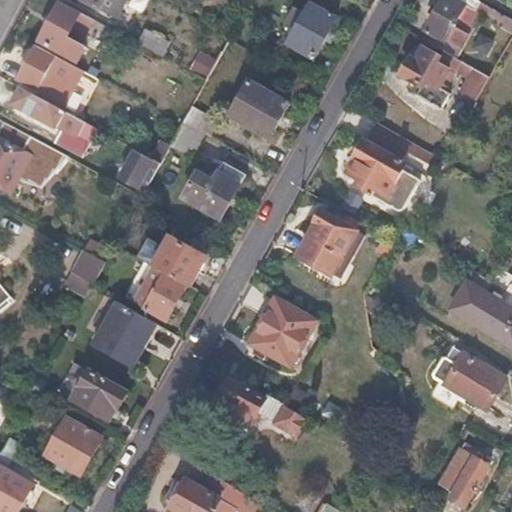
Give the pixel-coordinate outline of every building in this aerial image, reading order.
[(81,0),(100,10),(105,11),(118,18),(127,0),(81,0)] [(444,0),(428,30),(463,50),(471,37),(465,33),(482,2),(477,0),(444,0)] [(96,21),(62,2),(41,42),(79,63),(87,48),(82,46),(92,28),(96,21)] [(336,19),(312,5),(289,45),(314,59),(336,19)] [(107,27),(96,21),(92,28),(103,34),(107,27)] [(107,27),(103,34),(120,44),(124,36),(107,27)] [(171,43),(146,30),(139,44),(163,57),(171,43)] [(35,45),(18,77),(41,89),(37,97),(63,111),(84,72),(35,45)] [(222,53),(210,46),(203,59),(215,65),(222,53)] [(417,62),(411,59),(401,77),(421,88),(416,96),(433,105),(441,92),(439,91),(450,71),(456,74),(458,72),(471,79),(463,92),(478,100),(490,78),(444,53),(441,59),(424,50),(417,62)] [(215,65),(203,59),(195,74),(206,80),(215,65)] [(101,73),(92,68),(89,74),(98,79),(101,73)] [(289,105),(249,83),(231,116),(270,138),(289,105)] [(22,89),(10,110),(46,130),(43,136),(66,147),(70,139),(84,146),(92,131),(94,128),(63,111),(37,97),(22,89)] [(207,122),(189,112),(183,122),(201,133),(207,122)] [(0,186),(14,194),(37,153),(90,181),(96,169),(0,119),(0,186)] [(183,122),(182,125),(171,145),(188,155),(201,133),(183,122)] [(371,146),(367,143),(349,174),(361,181),(358,187),(373,196),(376,190),(390,198),(407,166),(404,164),(410,155),(431,167),(436,157),(382,126),(371,146)] [(105,138),(92,131),(84,146),(79,155),(92,161),(105,138)] [(146,159),(127,149),(115,171),(134,181),(130,188),(143,195),(161,163),(148,156),(146,159)] [(201,175),(199,173),(184,199),(221,220),(245,177),(223,164),(212,183),(207,180),(211,172),(204,168),(201,175)] [(179,208),(171,222),(209,243),(217,229),(179,208)] [(315,223),(319,225),(301,256),(334,275),(359,231),(322,211),(315,223)] [(398,240),(389,236),(371,268),(379,273),(398,240)] [(207,258),(170,237),(153,267),(155,268),(188,286),(190,287),(207,258)] [(112,251),(93,240),(86,251),(106,262),(112,251)] [(106,262),(86,251),(75,273),(94,283),(106,262)] [(188,286),(155,268),(135,304),(167,322),(188,286)] [(379,273),(371,268),(341,319),(350,324),(371,286),(379,273)] [(511,308),(467,282),(451,310),(511,346),(511,308)] [(318,322),(276,298),(251,342),(293,366),(318,322)] [(162,325),(117,300),(93,343),(138,368),(162,325)] [(445,355),(434,373),(435,380),(487,410),(506,378),(464,353),(461,358),(452,353),(445,355)] [(77,362),(61,391),(76,399),(69,412),(102,430),(116,407),(121,409),(130,392),(77,362)] [(221,396),(226,399),(219,411),(252,429),(265,405),(283,415),(278,425),(298,436),(309,417),(286,404),(271,395),(268,401),(230,380),(221,396)] [(103,439),(68,419),(48,454),(83,474),(103,439)] [(37,454),(13,440),(7,451),(31,465),(37,454)] [(475,458),(461,450),(442,483),(454,490),(450,498),(467,507),(490,467),(481,462),(483,458),(477,454),(475,458)] [(0,465),(0,511),(1,511),(18,511),(34,484),(0,465)] [(169,501),(174,503),(172,507),(180,511),(235,511),(237,509),(243,511),(255,511),(260,505),(236,489),(213,473),(203,490),(188,481),(181,492),(176,489),(169,501)] [(342,511),(324,503),(319,511),(342,511)]
